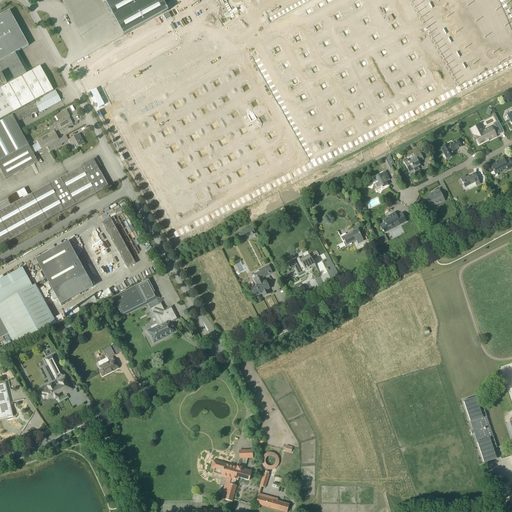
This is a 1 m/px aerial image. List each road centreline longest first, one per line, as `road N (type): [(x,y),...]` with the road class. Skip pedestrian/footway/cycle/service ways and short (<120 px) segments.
road 1 (tertiary): [(224,352),(511,205)]
road 2 (unclassified): [(128,188),(23,0)]
road 3 (unclassified): [(224,352),(128,188)]
road 4 (unclassified): [(0,260),(128,188)]
road 5 (tertiary): [(96,416),(224,352)]
